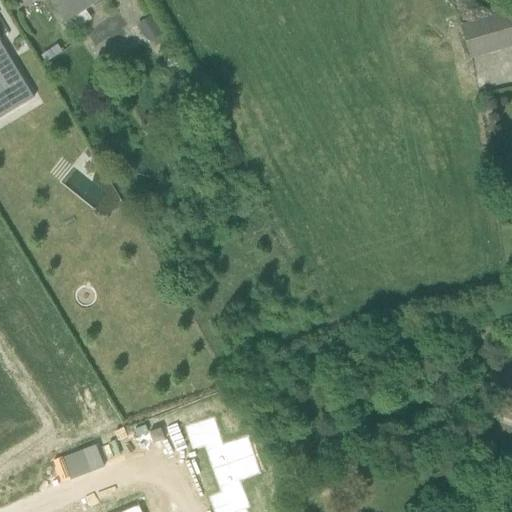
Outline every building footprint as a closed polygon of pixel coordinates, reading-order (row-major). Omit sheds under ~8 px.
[(49,0),(66,24),(101,0),(49,0)] [(469,59),(511,46),(511,23),(508,11),(460,25),(469,59)] [(150,19),(137,28),(147,43),(160,34),(150,19)] [(437,65),(455,59),(447,34),(429,40),(437,65)] [(0,90),(12,111),(33,99),(0,42),(0,90)] [(214,419),(184,428),(191,451),(205,447),(222,442),(214,419)] [(222,442),(205,447),(212,470),(254,455),(247,436),(222,444),(222,442)] [(254,455),(212,470),(221,492),(237,486),(236,484),(260,475),(254,455)] [(294,496),(324,485),(318,470),(289,481),(294,496)] [(221,492),(208,497),(213,511),(237,511),(246,509),(237,486),(221,492)]
